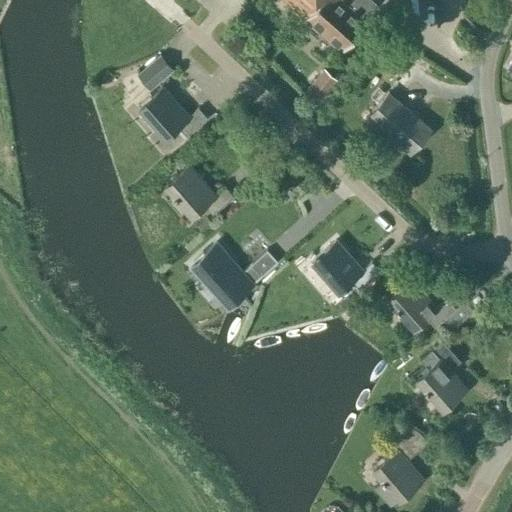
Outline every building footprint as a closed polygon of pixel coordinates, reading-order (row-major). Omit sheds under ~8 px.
[(284,0),(304,17),(303,17),(340,50),(366,21),(365,20),(374,9),(371,0),(284,0)] [(160,54),(160,55),(137,74),(150,88),(173,68),(160,54)] [(337,79),(323,67),(302,92),(316,104),(337,79)] [(186,136),(207,118),(198,107),(188,116),(162,86),(139,107),(165,137),(177,126),(186,136)] [(377,125),(409,152),(430,128),(388,92),(364,120),(374,128),(377,125)] [(215,194),(189,164),(165,184),(191,215),(203,204),(212,214),(233,196),(224,185),(215,194)] [(359,290),(380,271),(371,261),(362,269),(335,240),(312,261),(338,290),(350,280),(359,290)] [(230,303),(276,261),(266,251),(242,273),(216,243),(192,264),(219,294),(220,292),(230,303)] [(437,306),(410,277),(387,298),(413,328),(425,317),(434,327),(443,319),(452,329),(473,310),(464,300),(455,308),(446,298),(437,306)] [(466,387),(450,370),(460,361),(442,340),(420,359),(428,368),(416,378),(442,408),(466,387)] [(398,429),(388,439),(395,448),(372,468),(398,498),(422,477),(406,460),(417,451),(419,454),(430,444),(418,430),(405,423),(398,429)]
